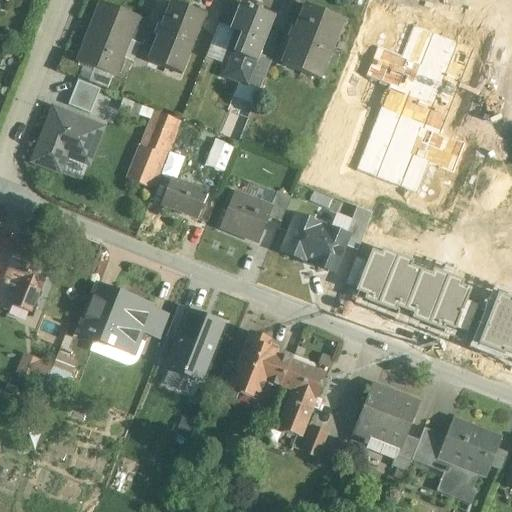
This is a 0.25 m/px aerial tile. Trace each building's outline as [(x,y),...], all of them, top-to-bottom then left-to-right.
[(137,17),(101,3),(78,63),(79,64),(81,59),(115,72),(113,77),(114,78),(129,41),(137,17)] [(204,16),(170,3),(161,27),(155,25),(151,36),(156,38),(147,63),(181,76),(204,16)] [(274,17),(240,4),(233,22),(244,26),(233,55),(254,63),(256,63),(259,55),(274,17)] [(340,20),(306,6),(296,31),(290,28),(286,39),(292,41),(282,66),(317,80),(340,20)] [(137,17),(129,41),(141,45),(150,22),(137,17)] [(272,60),(259,55),(256,63),(254,63),(249,78),(263,83),(272,60)] [(100,90),(77,81),(67,106),(90,115),(100,90)] [(101,129),(53,110),(32,163),(58,172),(65,156),(87,165),(101,129)] [(155,112),(127,182),(146,190),(174,120),(155,112)] [(470,193),(511,210),(511,178),(481,166),(470,193)] [(205,195),(171,181),(167,192),(162,190),(159,196),(165,198),(162,205),(196,218),(205,195)] [(290,199),(275,193),(269,209),(271,209),(267,218),(281,223),(290,199)] [(269,209),(233,195),(220,228),(257,243),(267,218),(271,209),(269,209)] [(330,231),(296,217),(282,253),(332,273),(342,247),(346,237),(345,237),(342,245),(327,239),(330,231)] [(366,228),(351,222),(345,237),(346,237),(342,247),(357,253),(366,228)] [(411,238),(388,295),(409,303),(432,247),(411,238)] [(22,258),(14,255),(5,278),(19,284),(10,306),(29,313),(38,291),(39,291),(52,259),(25,248),(22,258)] [(471,282),(464,299),(447,292),(438,315),(471,328),(467,338),(491,347),(500,323),(479,315),(483,302),(493,278),(471,269),(466,280),(471,282)] [(150,308),(96,287),(77,335),(131,356),(141,332),(149,310),(150,308)] [(479,315),(500,323),(505,311),(483,302),(479,315)] [(224,325),(178,307),(165,338),(173,341),(162,370),(201,385),(224,325)] [(149,310),(141,332),(154,338),(163,316),(149,310)] [(280,387),(290,363),(291,361),(277,356),(279,352),(270,349),(273,341),(248,332),(234,367),(225,389),(237,394),(252,400),(254,394),(263,397),(269,383),(280,387)] [(36,381),(44,362),(22,353),(14,373),(36,381)] [(325,377),(290,363),(280,387),(293,393),(278,430),(299,439),(311,410),(318,412),(321,402),(316,400),(325,377)] [(225,389),(234,367),(225,364),(213,394),(234,402),(237,394),(225,389)] [(418,406),(371,388),(350,442),(352,442),(357,428),(378,437),(400,446),(402,446),(406,437),(418,406)] [(502,439),(453,420),(445,439),(432,471),(443,475),(439,484),(453,490),(450,499),(471,507),(477,492),(473,491),(478,478),(485,481),(502,439)] [(317,460),(327,433),(311,427),(300,454),(317,460)] [(352,442),(350,442),(343,458),(366,467),(378,437),(357,428),(352,442)] [(423,431),(419,443),(411,462),(432,471),(445,439),(423,431)] [(406,437),(402,446),(400,446),(395,459),(410,465),(411,462),(419,443),(406,437)]
